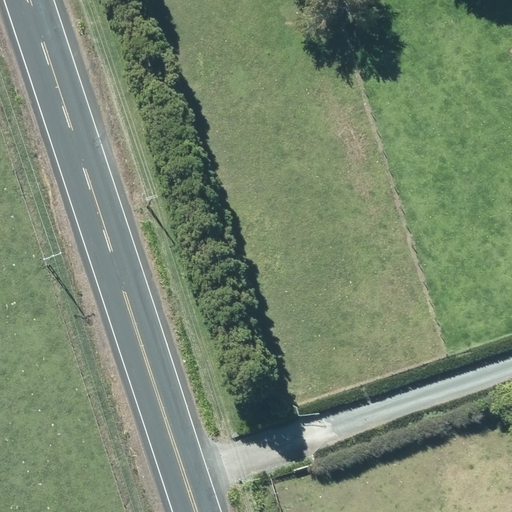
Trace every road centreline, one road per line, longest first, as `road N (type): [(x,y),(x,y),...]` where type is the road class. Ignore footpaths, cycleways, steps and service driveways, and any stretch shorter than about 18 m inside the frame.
road 1 (secondary): [(196,511),(27,0)]
road 2 (unknown): [(178,457),(511,354)]
